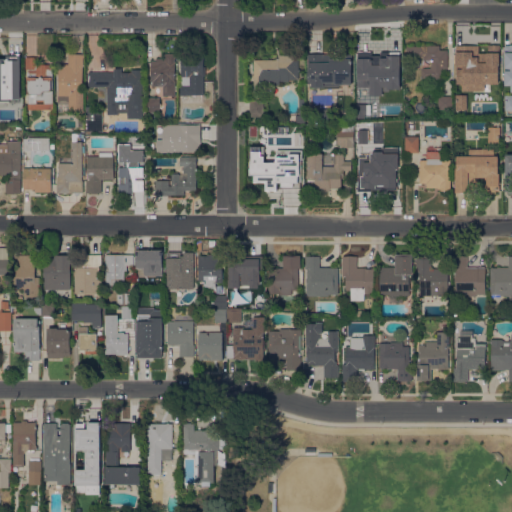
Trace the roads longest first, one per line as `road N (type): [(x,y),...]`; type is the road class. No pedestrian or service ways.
road 1 (residential): [(511,409),(332,410),(220,388),(0,388)]
road 2 (residential): [(511,13),(0,20)]
road 3 (residential): [(511,225),(0,222)]
road 4 (residential): [(226,224),(226,0)]
